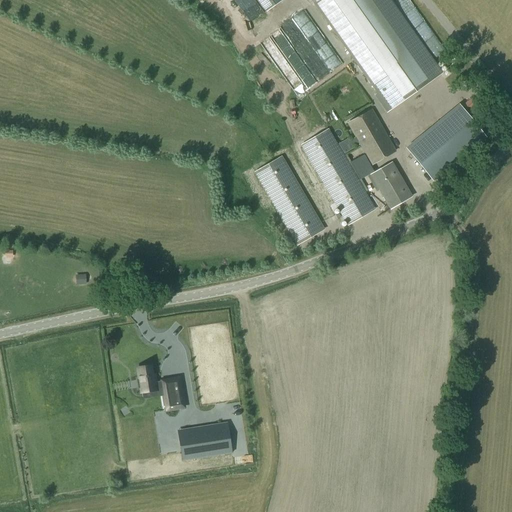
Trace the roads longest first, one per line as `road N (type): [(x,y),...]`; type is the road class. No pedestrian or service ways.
road 1 (unclassified): [(0,335),(221,292),(422,222),(511,140)]
road 2 (unclassified): [(511,100),(427,0)]
